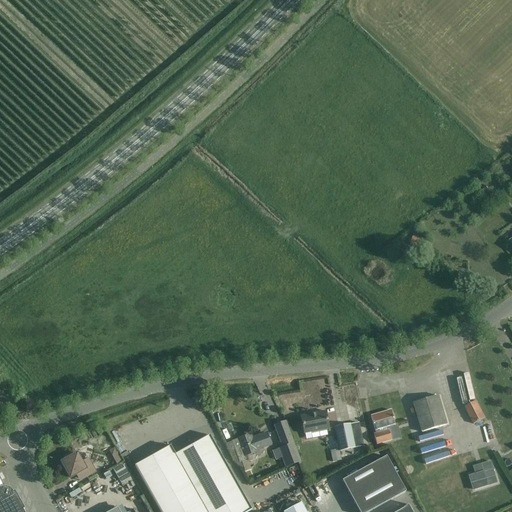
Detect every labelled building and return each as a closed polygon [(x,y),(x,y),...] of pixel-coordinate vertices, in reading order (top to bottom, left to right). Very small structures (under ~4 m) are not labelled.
[(413,236),(411,244),(431,248),(433,241),(413,236)] [(439,396),(414,404),(423,432),(448,425),(439,396)] [(476,401),(465,407),(475,424),(486,418),(476,401)] [(370,416),(376,434),(373,435),(376,445),(391,440),(388,430),(382,432),(381,429),(395,425),(390,411),(370,416)] [(325,412),(300,416),(304,434),(328,429),(325,412)] [(282,448),(272,451),(276,460),(282,458),(285,468),(300,462),(295,448),(295,447),(285,421),(274,426),(282,448)] [(350,425),(334,428),(339,451),(355,448),(363,447),(358,423),(350,425)] [(238,440),(232,442),(240,462),(246,460),(247,462),(255,459),(256,456),(262,454),(263,452),(261,448),(270,445),(266,434),(251,439),(250,435),(238,439),(238,440)] [(137,465),(134,466),(159,511),(248,511),(251,510),(209,436),(207,437),(206,436),(197,441),(198,442),(175,455),(170,446),(145,460),(144,459),(136,464),(137,465)] [(423,453),(426,460),(438,455),(435,448),(423,453)] [(333,462),(341,460),(339,451),(331,453),(333,462)] [(70,478),(78,474),(82,480),(95,472),(88,459),(82,462),(77,454),(72,456),(71,454),(64,458),(66,460),(61,463),(70,478)] [(342,481),(358,511),(368,511),(405,492),(386,457),(342,481)] [(484,473),(469,477),(474,491),(497,484),(491,462),(481,465),(484,473)] [(122,487),(134,480),(124,463),(112,469),(122,487)] [(61,477),(64,469),(57,466),(54,474),(61,477)] [(307,484),(303,487),(308,495),(312,493),(307,484)] [(0,511),(23,511),(23,510),(24,509),(14,491),(12,492),(11,491),(10,489),(8,488),(5,487),(3,487),(1,488),(0,488),(0,511)] [(59,501),(66,510),(69,507),(63,498),(59,501)] [(305,511),(301,503),(284,511),(305,511)]
